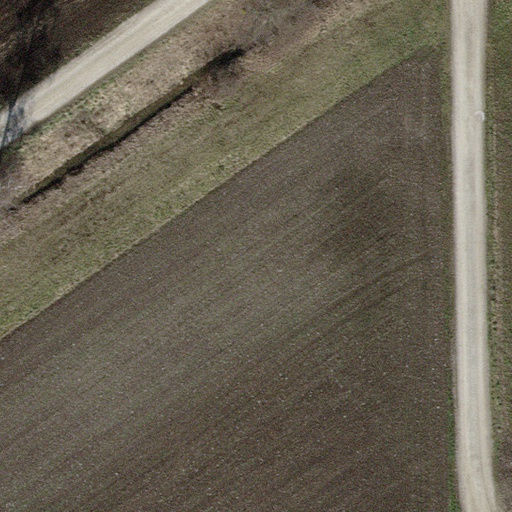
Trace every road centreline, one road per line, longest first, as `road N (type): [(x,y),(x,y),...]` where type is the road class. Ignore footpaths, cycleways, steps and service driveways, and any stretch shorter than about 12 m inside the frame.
road 1 (track): [(478,511),(468,0)]
road 2 (track): [(191,0),(0,133)]
